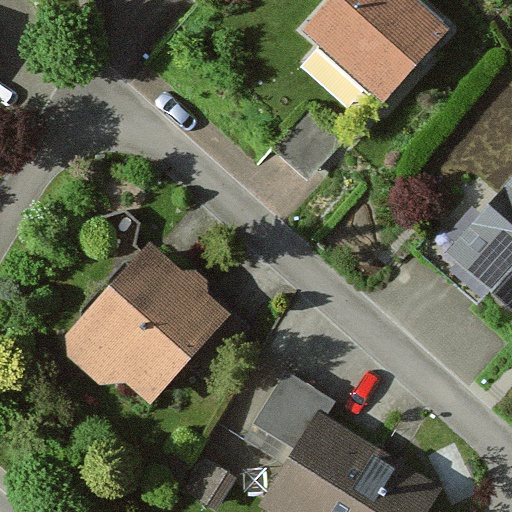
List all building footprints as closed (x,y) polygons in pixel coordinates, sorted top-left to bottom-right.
[(459,27),(425,0),(337,0),(316,26),(403,96),(459,27)] [(283,140),(313,168),(339,140),(309,112),(283,140)] [(511,182),(460,240),(511,287),(511,182)] [(237,307),(158,238),(70,338),(149,406),(237,307)] [(437,511),(452,488),(331,414),(342,397),(292,367),(255,426),(301,454),(265,511),(437,511)]
